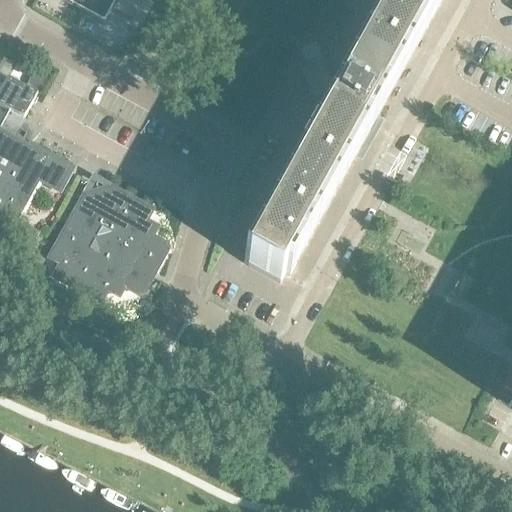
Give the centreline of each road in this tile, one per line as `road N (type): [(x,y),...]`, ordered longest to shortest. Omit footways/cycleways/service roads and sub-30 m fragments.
road 1 (residential): [(285,358),(178,296),(219,152),(216,135),(3,16)]
road 2 (residential): [(285,358),(485,0)]
road 3 (residential): [(511,483),(285,358)]
